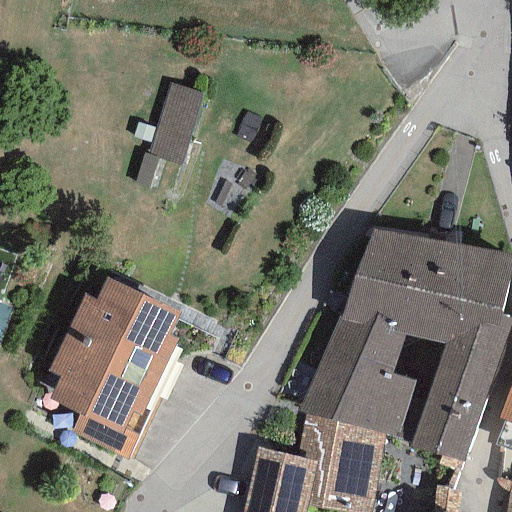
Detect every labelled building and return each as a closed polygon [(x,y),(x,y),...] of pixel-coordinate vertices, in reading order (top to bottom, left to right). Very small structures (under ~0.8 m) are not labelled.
[(188,205),(213,99),(174,90),(149,196),(188,205)] [(511,260),(511,256),(370,228),(339,320),(405,334),(444,343),(458,299),(501,310),(511,260)] [(227,320),(108,289),(41,415),(147,471),(227,320)] [(444,343),(409,446),(462,463),(511,317),(500,314),(501,310),(458,299),(444,343)] [(405,334),(339,320),(336,318),(297,411),(304,413),(382,436),(397,440),(415,382),(391,374),(405,334)] [(511,382),(498,419),(511,424),(511,382)] [(345,511),(371,511),(382,436),(304,413),(296,458),(315,461),(307,506),(345,511)] [(296,458),(256,448),(239,511),(305,511),(307,506),(315,461),(296,458)]
